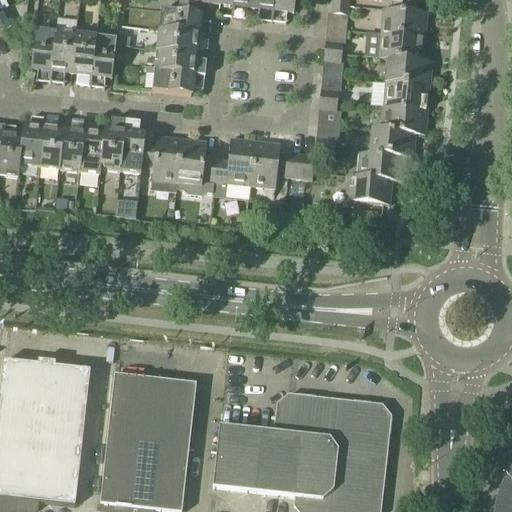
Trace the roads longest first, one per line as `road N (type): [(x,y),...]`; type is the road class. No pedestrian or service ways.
road 1 (primary): [(340,312),(0,276)]
road 2 (residential): [(0,112),(209,132)]
road 3 (residential): [(482,201),(485,0)]
road 4 (residential): [(209,132),(217,43),(233,34),(309,47)]
road 5 (residential): [(209,132),(284,136),(298,127),(309,47)]
